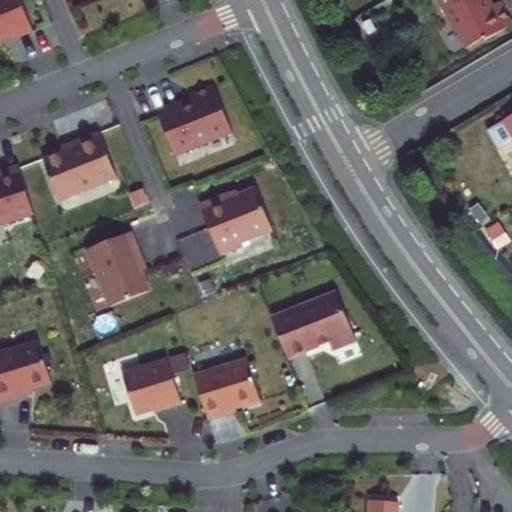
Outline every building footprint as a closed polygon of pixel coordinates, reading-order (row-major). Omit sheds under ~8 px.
[(0,0),(0,41),(16,35),(17,38),(33,31),(21,0),(0,0)] [(473,55),(511,32),(511,21),(503,6),(497,10),(491,1),(492,0),(439,0),(455,27),(457,26),(473,55)] [(178,103),(156,112),(173,156),(231,134),(212,87),(188,97),(190,101),(179,105),(178,103)] [(45,159),(61,200),(116,178),(98,133),(72,144),(73,148),(45,159)] [(0,224),(35,214),(20,165),(0,171),(0,224)] [(199,206),(219,257),(241,248),(240,244),(271,232),(254,189),(230,199),(228,195),(199,206)] [(88,249),(111,306),(152,290),(139,259),(143,258),(132,231),(88,249)] [(338,293),(273,319),(289,359),(331,342),(334,350),(357,341),(338,293)] [(39,341),(0,353),(0,403),(22,396),(21,392),(52,383),(39,341)] [(124,374),(136,416),(165,407),(165,410),(182,404),(169,360),(124,374)] [(195,376),(208,420),(225,415),(224,412),(260,401),(247,360),(195,376)] [(371,501),(369,511),(398,511),(399,503),(371,501)]
